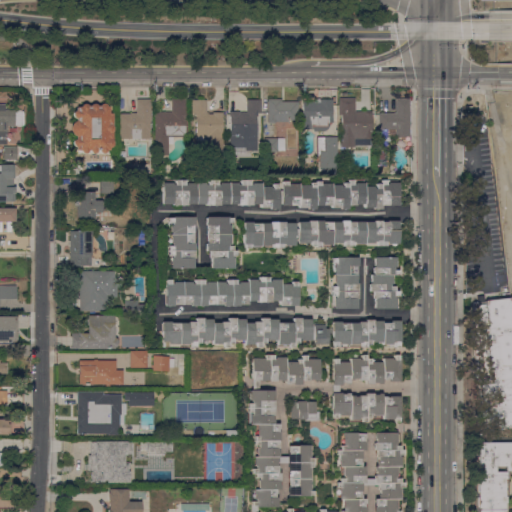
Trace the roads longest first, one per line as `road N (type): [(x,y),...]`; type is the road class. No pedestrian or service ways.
road 1 (residential): [(34,511),(41,74)]
road 2 (tertiary): [(27,73),(435,71)]
road 3 (secondary): [(436,511),(435,175)]
road 4 (tertiary): [(267,73),(376,59),(434,29)]
